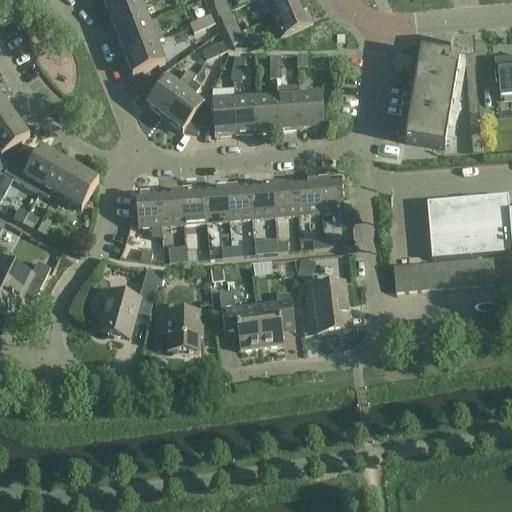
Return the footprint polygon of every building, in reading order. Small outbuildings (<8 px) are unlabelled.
[(101,0),(108,17),(141,4),(139,0),(101,0)] [(300,0),(262,0),(271,19),(303,5),(300,0)] [(141,4),(108,17),(116,37),(149,24),(141,4)] [(303,5),(271,19),(281,41),(312,27),(303,5)] [(189,27),(193,37),(214,28),(210,18),(189,27)] [(149,24),(116,37),(124,57),(157,44),(149,24)] [(235,26),(225,31),(229,39),(238,35),(235,26)] [(238,35),(229,39),(233,48),(243,44),(238,35)] [(157,44),(124,57),(132,78),(165,65),(157,44)] [(201,55),(206,65),(227,56),(222,45),(201,55)] [(450,50),(451,60),(419,55),(404,146),(444,152),(458,69),(464,70),(465,70),(472,157),(481,156),(473,49),(450,50)] [(297,71),(308,71),(308,59),(297,59),(297,71)] [(241,85),(246,63),(235,60),(230,82),(241,85)] [(270,83),(281,83),(280,60),(270,60),(270,83)] [(511,62),(496,64),(497,72),(494,73),(495,82),(498,82),(500,98),(511,97),(511,62)] [(146,107),(164,121),(185,94),(192,84),(196,79),(188,73),(177,87),(168,80),(146,107)] [(185,94),(164,121),(182,135),(203,108),(194,100),(201,90),(192,84),(185,94)] [(322,98),(299,100),(301,133),(324,132),(322,98)] [(299,100),(277,101),(280,135),(301,133),(299,100)] [(277,101),(256,103),(258,137),(280,135),(277,101)] [(3,103),(0,105),(0,132),(16,121),(3,103)] [(256,103),(234,104),(237,138),(258,137),(256,103)] [(237,138),(234,104),(211,106),(214,140),(237,138)] [(29,139),(16,121),(0,132),(0,157),(10,171),(20,160),(14,150),(29,139)] [(41,150),(32,166),(20,160),(10,171),(5,176),(41,196),(43,191),(60,161),(41,150)] [(60,161),(43,191),(62,202),(79,171),(60,161)] [(79,171),(62,202),(81,213),(99,183),(79,171)] [(340,181),(317,183),(319,218),(343,216),(340,181)] [(317,183),(294,185),(297,220),(319,218),(317,183)] [(294,185),(272,187),(274,221),(297,220),(294,185)] [(272,187),(249,188),(252,223),(274,221),(272,187)] [(249,188),(226,190),(229,225),(252,223),(249,188)] [(226,190),(204,192),(206,227),(229,225),(226,190)] [(204,192),(181,194),(183,229),(206,227),(204,192)] [(181,194),(158,196),(161,230),(183,229),(181,194)] [(161,230),(158,196),(135,197),(137,232),(161,230)] [(434,262),(511,255),(511,266),(511,214),(509,215),(508,199),(429,206),(432,241),(434,262)] [(23,227),(29,217),(19,211),(14,221),(23,227)] [(47,239),(58,219),(48,214),(37,234),(47,239)] [(333,251),(332,240),(322,241),(323,252),(333,251)] [(322,241),(312,242),(313,253),(323,252),(322,241)] [(286,244),(266,246),(267,258),(288,256),(286,244)] [(242,260),(241,249),(231,250),(232,261),(242,260)] [(231,250),(221,251),(222,262),(232,261),(231,250)] [(151,266),(153,254),(143,253),(141,265),(151,266)] [(196,253),(185,254),(186,266),(197,265),(196,253)] [(185,254),(175,255),(176,267),(186,266),(185,254)] [(314,266),(301,262),(296,278),(310,282),(314,266)] [(494,262),(481,263),(482,288),(495,287),(494,262)] [(37,300),(51,271),(38,265),(31,279),(0,263),(0,314),(12,320),(25,294),(37,300)] [(481,263),(468,264),(470,289),(482,288),(481,263)] [(468,264),(455,265),(457,291),(470,289),(468,264)] [(455,265),(443,267),(445,292),(457,291),(455,265)] [(443,267),(430,268),(432,293),(445,292),(443,267)] [(430,268),(418,269),(420,294),(432,293),(430,268)] [(418,269),(405,270),(408,295),(420,294),(418,269)] [(408,295),(405,270),(393,271),(395,296),(408,295)] [(221,272),(210,274),(212,286),(223,284),(221,272)] [(150,319),(158,289),(144,285),(139,302),(111,295),(100,333),(129,341),(137,315),(150,319)] [(318,337),(350,333),(345,286),(313,290),(318,337)] [(276,306),(255,309),(261,351),(283,348),(280,325),(293,323),(289,296),(275,298),(276,306)] [(261,351),(255,309),(234,312),(232,297),(219,299),(223,329),(236,327),(239,354),(261,351)] [(200,355),(200,316),(169,315),(169,310),(156,310),(156,336),(168,336),(167,354),(200,355)] [(484,319),(473,320),(475,343),(485,343),(484,320),(484,319)] [(495,319),(484,320),(485,343),(495,341),(495,319)] [(473,320),(461,321),(463,344),(475,343),(473,320)] [(461,321),(448,322),(449,346),(463,345),(461,321)] [(435,323),(436,347),(449,346),(448,322),(435,323)] [(436,347),(435,323),(422,324),(424,348),(436,347)] [(424,348),(422,324),(410,325),(412,348),(424,348)] [(412,348),(410,325),(399,326),(400,349),(412,348)]
